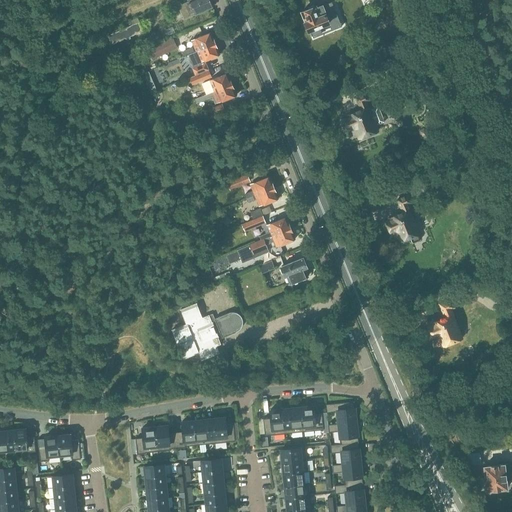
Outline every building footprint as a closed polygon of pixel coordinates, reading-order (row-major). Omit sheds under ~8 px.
[(184,20),(213,7),(209,0),(191,0),(178,6),(184,20)] [(312,8),(302,12),(303,15),(306,22),(305,22),(309,31),(310,30),(313,38),(314,37),(314,36),(322,33),(320,26),(329,23),(329,24),(339,20),(332,2),(322,6),(317,8),(317,7),(316,6),(312,8)] [(131,39),(130,37),(143,31),(139,22),(108,35),(112,45),(126,39),(127,40),(131,39)] [(409,24),(394,30),(398,41),(413,35),(409,24)] [(197,51),(216,43),(212,31),(192,39),(197,51)] [(173,38),(164,42),(167,50),(177,46),(173,38)] [(206,62),(205,60),(221,54),(216,43),(197,51),(188,55),(193,67),(192,68),(195,75),(203,72),(209,70),(206,62)] [(183,57),(188,55),(194,52),(192,47),(182,52),(183,57)] [(53,66),(45,69),(47,75),(55,72),(53,66)] [(193,76),(191,77),(194,84),(212,77),(209,70),(203,72),(195,75),(193,76)] [(228,73),(203,82),(207,94),(213,91),(233,84),(228,73)] [(384,78),(382,73),(375,75),(377,81),(384,78)] [(215,96),(212,97),(215,104),(233,96),(237,95),(233,84),(213,91),(215,96)] [(148,88),(150,94),(157,91),(155,86),(149,88),(148,88)] [(195,98),(197,103),(212,97),(215,96),(213,91),(207,94),(195,98)] [(348,118),(344,119),(348,128),(348,129),(352,127),(353,126),(354,129),(356,133),(357,132),(360,138),(380,131),(377,125),(385,122),(378,105),(371,107),(368,100),(371,99),(370,96),(368,91),(357,95),(358,96),(358,97),(362,108),(355,110),(357,114),(348,118)] [(222,104),(210,109),(212,115),(225,110),(222,104)] [(235,181),(228,184),(231,189),(237,187),(249,182),(247,176),(235,181)] [(255,195),(259,194),(275,187),(270,176),(251,184),(255,195)] [(275,187),(259,194),(255,195),(260,207),(279,198),(275,187)] [(420,233),(408,203),(412,202),(409,194),(397,198),(402,211),(398,213),(399,217),(387,222),(386,220),(386,221),(390,231),(395,229),(398,235),(399,235),(402,240),(411,237),(413,243),(419,240),(417,234),(420,233)] [(352,205),(360,207),(361,199),(353,198),(352,205)] [(263,215),(261,210),(260,208),(251,212),(253,219),(263,215)] [(263,216),(248,222),(251,229),(266,223),(263,216)] [(270,232),(260,236),(260,237),(260,238),(261,240),(291,228),(287,217),(271,224),(270,224),(267,225),(270,232)] [(238,251),(231,253),(235,262),(242,259),(243,262),(255,257),(254,254),(268,248),(266,243),(274,240),(277,247),(296,239),(291,228),(261,240),(237,250),(238,251)] [(308,276),(305,269),(307,268),(303,258),(282,267),(286,276),(287,276),(290,284),(308,276)] [(262,274),(271,270),(275,268),(272,260),(259,266),(262,274)] [(216,282),(231,276),(229,271),(214,278),(216,282)] [(461,338),(449,309),(453,307),(450,301),(440,305),(444,317),(439,319),(440,322),(429,326),(429,325),(428,325),(432,335),(438,333),(440,340),(442,339),(444,345),(461,338)] [(199,353),(202,361),(213,357),(219,354),(216,347),(221,345),(216,333),(220,332),(222,338),(236,333),(239,331),(242,329),(243,325),(243,322),(242,318),(240,315),(237,313),(233,313),(229,313),(214,319),(212,314),(209,316),(209,315),(202,318),(196,304),(181,310),(187,324),(172,330),(184,359),(199,353)] [(354,401),(326,404),(327,412),(337,411),(338,423),(338,424),(357,422),(354,401)] [(322,412),(314,413),(313,405),(301,407),(303,432),(324,429),(322,412)] [(303,432),(301,407),(283,409),(285,433),(303,432)] [(263,419),(265,436),(285,433),(283,409),(270,410),(271,418),(263,419)] [(225,423),(225,417),(212,418),(215,443),(235,441),(233,422),(225,423)] [(212,418),(194,420),(197,445),(215,443),(212,418)] [(182,421),(183,431),(176,432),(176,433),(177,448),(186,447),(186,446),(197,445),(194,420),(182,421)] [(338,423),(328,424),(329,432),(339,431),(340,444),(359,442),(357,422),(338,424),(338,423)] [(170,450),(170,449),(177,448),(176,433),(176,432),(168,433),(168,425),(167,426),(167,425),(155,426),(157,447),(158,451),(170,450)] [(155,426),(143,428),(144,437),(136,438),(137,454),(146,453),(146,452),(158,451),(155,426)] [(36,451),(34,435),(26,436),(26,428),(13,430),(15,449),(27,448),(27,452),(36,451)] [(0,451),(15,449),(13,430),(0,431),(0,451)] [(70,434),(58,435),(60,455),(72,454),(72,460),(81,459),(79,443),(71,444),(70,434)] [(58,435),(45,436),(46,444),(38,445),(40,461),(49,460),(48,456),(60,455),(58,435)] [(359,442),(340,444),(330,445),(331,453),(341,452),(343,464),(361,462),(359,442)] [(305,447),(281,450),(282,462),(307,460),(305,447)] [(221,458),(202,460),(203,471),(222,469),(221,458)] [(282,462),(283,474),(303,472),(308,472),(307,460),(302,460),(282,462)] [(343,464),(332,465),(333,473),(343,472),(345,484),(345,485),(363,483),(361,462),(343,464)] [(486,489),(507,487),(506,475),(511,474),(511,472),(511,462),(502,463),(484,465),(485,477),(479,478),(481,489),(486,488),(486,489)] [(164,464),(145,466),(146,477),(165,475),(164,464)] [(14,468),(0,469),(0,480),(15,478),(14,468)] [(222,469),(203,471),(204,482),(223,480),(222,469)] [(303,472),(283,474),(285,486),(309,483),(304,483),(303,472)] [(74,485),(72,474),(53,476),(54,487),(74,485)] [(166,486),(165,475),(146,477),(147,488),(166,486)] [(0,491),(16,489),(15,478),(0,480),(0,491)] [(223,480),(204,482),(205,493),(224,491),(223,480)] [(284,487),(285,498),(310,495),(309,483),(285,486),(285,487),(284,487)] [(347,505),(365,503),(363,483),(345,485),(345,484),(334,485),(335,494),(346,493),(347,504),(347,505)] [(74,485),(54,487),(55,498),(75,496),(74,485)] [(166,486),(147,488),(148,499),(168,497),(166,486)] [(0,501),(18,500),(16,489),(0,491),(0,501)] [(205,493),(206,504),(226,502),(224,491),(205,493)] [(310,495),(285,498),(286,510),(312,507),(310,495)] [(75,496),(55,498),(56,509),(76,507),(75,496)] [(168,497),(148,499),(149,510),(169,508),(168,497)] [(18,500),(0,501),(0,511),(19,511),(18,500)] [(226,511),(226,502),(206,504),(206,511),(226,511)] [(337,506),(337,511),(366,511),(365,503),(347,505),(347,504),(337,506)]
